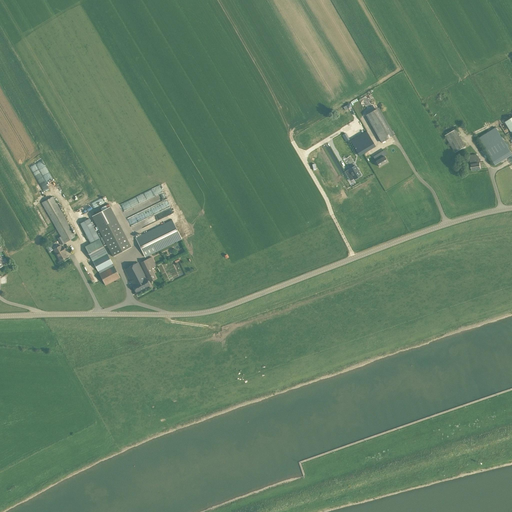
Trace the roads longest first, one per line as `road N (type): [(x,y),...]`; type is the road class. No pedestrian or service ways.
road 1 (tertiary): [(0,316),(212,312),(446,224),(511,208)]
road 2 (unknown): [(351,125),(303,156),(353,260)]
